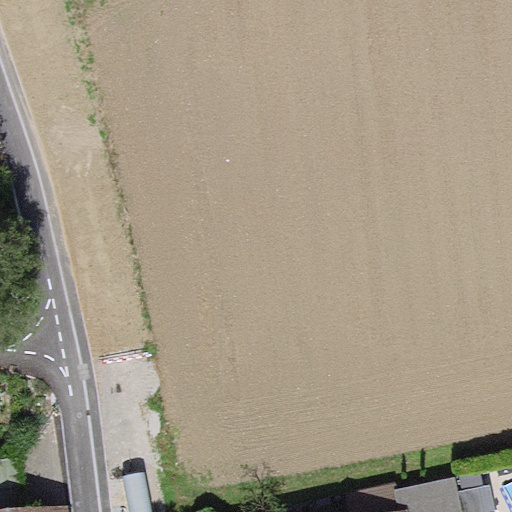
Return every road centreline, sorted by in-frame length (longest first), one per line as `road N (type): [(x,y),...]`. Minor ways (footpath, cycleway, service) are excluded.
road 1 (residential): [(0,69),(35,179),(68,359)]
road 2 (residential): [(68,359),(90,511)]
